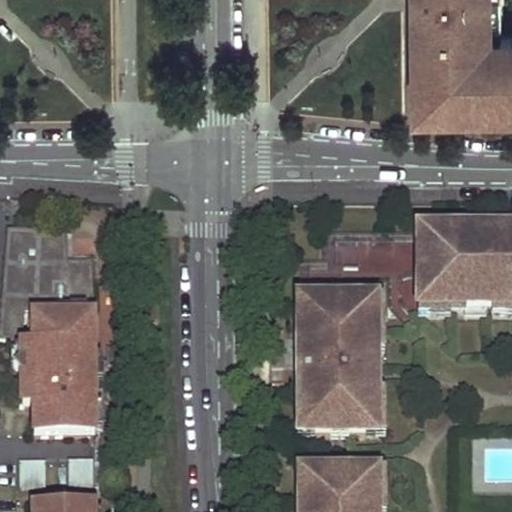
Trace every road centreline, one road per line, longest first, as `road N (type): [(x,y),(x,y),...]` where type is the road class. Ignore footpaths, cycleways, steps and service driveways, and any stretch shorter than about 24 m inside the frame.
road 1 (tertiary): [(218,511),(211,160)]
road 2 (residential): [(211,160),(511,168)]
road 3 (residential): [(0,160),(211,160)]
road 4 (tertiary): [(211,160),(209,0)]
